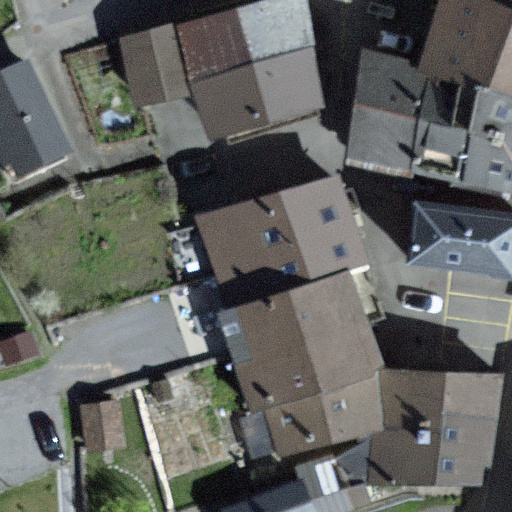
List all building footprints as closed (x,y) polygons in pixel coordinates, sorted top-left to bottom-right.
[(191,75),(193,75),(305,43),(314,41),(301,0),(262,0),(177,24),(177,27),(191,75)] [(511,98),(511,16),(476,6),(457,0),(435,0),(435,1),(414,69),(511,98)] [(511,0),(477,0),(476,6),(511,16),(511,0)] [(166,27),(117,40),(134,102),(182,89),(166,27)] [(209,132),(321,100),(305,43),(193,75),(209,132)] [(511,98),(414,69),(374,56),(360,101),(345,150),(394,165),(400,145),(458,163),(454,174),(511,191),(511,98)] [(59,152),(19,66),(0,75),(0,160),(1,162),(11,158),(17,171),(59,152)] [(330,181),(200,224),(228,307),(341,269),(357,264),(330,181)] [(511,252),(511,220),(409,205),(400,261),(508,277),(511,252)] [(361,329),(341,269),(228,307),(216,311),(220,323),(234,365),(249,410),(261,406),(374,368),(361,329)] [(261,406),(276,451),(374,418),(374,368),(261,406)] [(488,418),(490,374),(374,368),(374,418),(374,430),(435,432),(436,416),(488,418)] [(369,429),(368,444),(367,477),(367,479),(469,483),(469,462),(486,462),(488,418),(436,416),(435,432),(374,430),(369,429)] [(336,511),(368,501),(361,480),(367,477),(368,444),(297,470),(302,483),(224,511),(336,511)]
